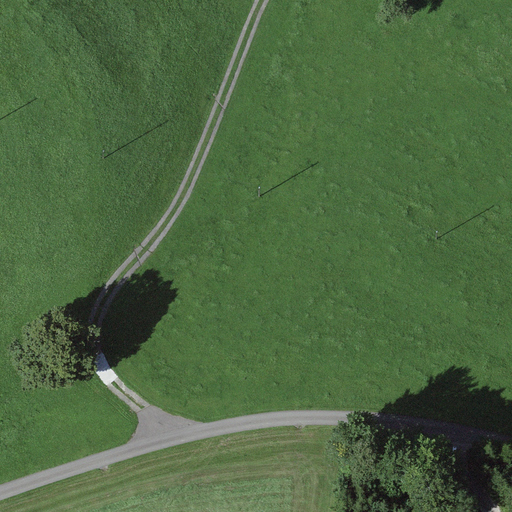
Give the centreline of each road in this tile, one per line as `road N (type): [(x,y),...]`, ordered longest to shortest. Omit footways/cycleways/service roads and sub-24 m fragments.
road 1 (track): [(186,436),(100,371),(97,298),(172,220),(249,30),(272,0)]
road 2 (residential): [(0,488),(186,436),(428,427),(511,461)]
